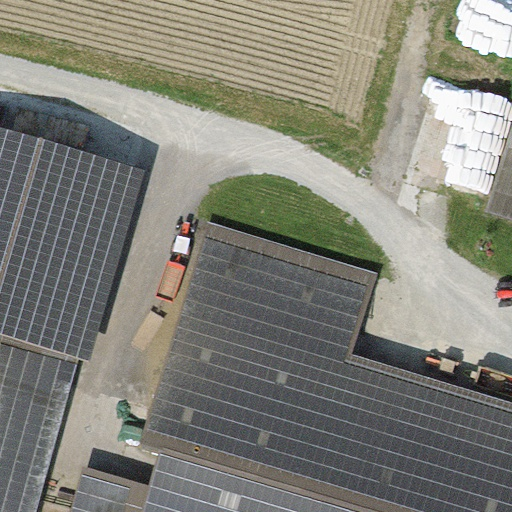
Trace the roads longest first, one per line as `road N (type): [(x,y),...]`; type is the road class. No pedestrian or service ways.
road 1 (track): [(0,75),(218,130),(324,180),(511,315)]
road 2 (track): [(432,0),(380,218)]
